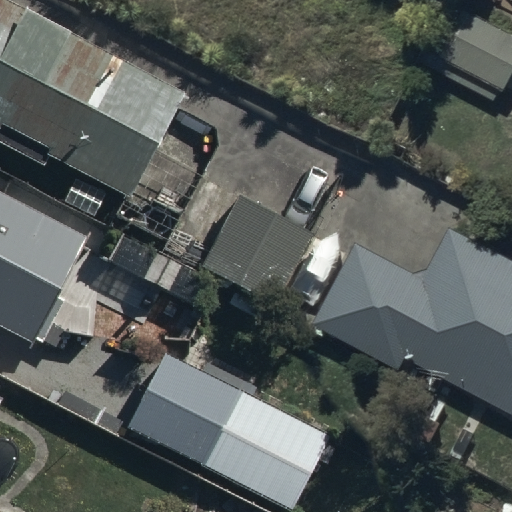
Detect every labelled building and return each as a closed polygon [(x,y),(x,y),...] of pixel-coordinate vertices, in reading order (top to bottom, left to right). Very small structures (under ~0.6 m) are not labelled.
[(1,0),(0,0),(0,122),(117,189),(171,94),(1,0)] [(511,28),(458,0),(448,0),(419,56),(496,97),(511,65),(511,28)] [(0,185),(0,316),(29,332),(83,228),(0,185)] [(314,234),(239,195),(202,266),(277,305),(314,234)] [(511,412),(511,254),(453,220),(424,270),(361,234),(310,322),(403,376),(415,356),(511,412)] [(167,347),(127,422),(296,511),(300,511),(339,439),(167,347)]
